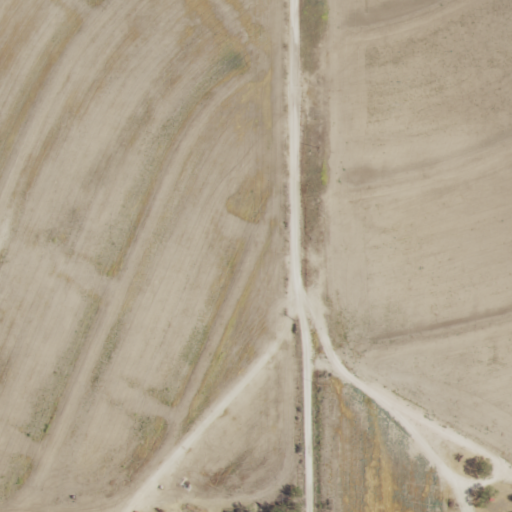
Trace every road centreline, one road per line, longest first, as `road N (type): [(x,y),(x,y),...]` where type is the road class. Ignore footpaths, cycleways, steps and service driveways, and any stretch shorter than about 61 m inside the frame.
road 1 (residential): [(442,458),(440,413),(426,379),(360,331),(280,308),(259,281),(252,261),(251,0)]
road 2 (residential): [(94,511),(91,455),(108,414),(159,383),(240,287),(252,261)]
